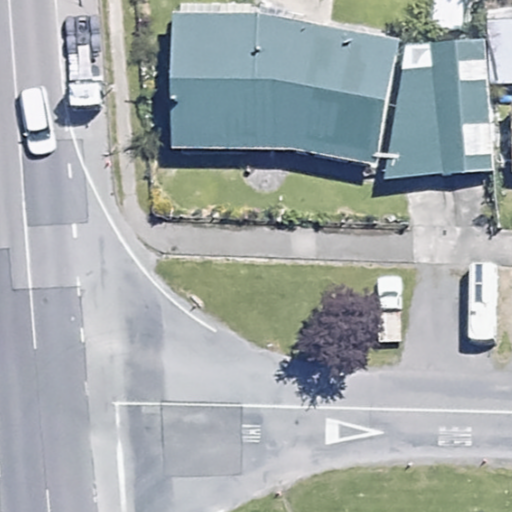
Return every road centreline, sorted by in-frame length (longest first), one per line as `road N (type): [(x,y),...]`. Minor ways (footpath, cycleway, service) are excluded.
road 1 (residential): [(511,421),(34,405)]
road 2 (secondary): [(3,0),(34,405)]
